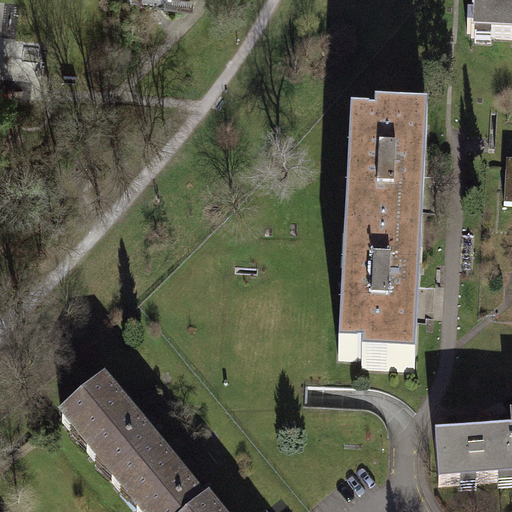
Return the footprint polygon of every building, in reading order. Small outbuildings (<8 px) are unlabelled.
[(174,19),(154,0),(145,10),(165,28),(174,19)] [(511,40),(511,0),(473,0),(473,20),(468,20),(468,34),(472,34),(472,39),(511,40)] [(351,247),(415,250),(416,232),(423,233),(424,213),(417,213),(419,176),(425,177),(426,157),(420,157),(421,129),(428,129),(428,127),(375,124),(375,132),(370,132),(370,131),(357,130),(351,247)] [(415,250),(351,247),(345,363),(357,363),(357,362),(363,362),(362,371),(416,374),(416,372),(409,371),(410,343),(417,343),(418,324),(411,324),(413,287),(420,287),(421,267),(414,266),(415,250)] [(118,479),(155,449),(134,424),(136,422),(127,412),(125,414),(104,388),(62,422),(73,435),(80,432),(93,448),(87,452),(98,465),(105,463),(118,479)] [(511,433),(435,439),(439,487),(511,481),(511,433)] [(155,449),(118,479),(113,483),(123,495),(130,493),(142,508),(137,511),(202,511),(204,510),(183,484),(185,482),(177,472),(174,474),(155,449)]
